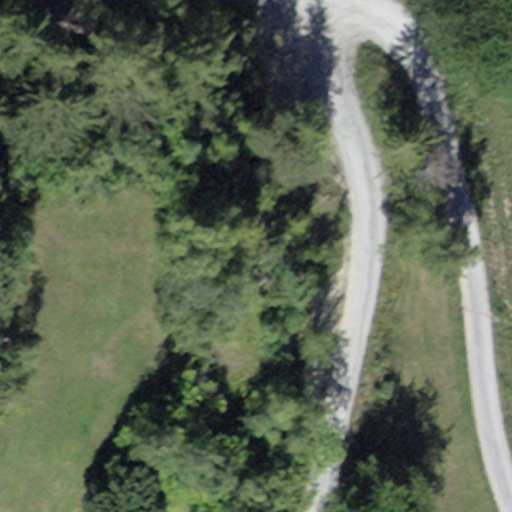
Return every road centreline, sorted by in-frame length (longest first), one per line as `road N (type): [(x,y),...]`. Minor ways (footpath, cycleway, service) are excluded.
road 1 (track): [(304,5),(353,15),(398,60),(428,109),(465,301),(471,405),(503,511)]
road 2 (track): [(320,511),(369,296),(367,165),(304,5)]
